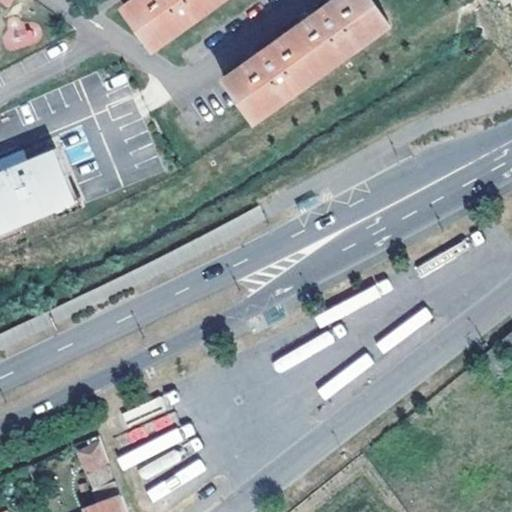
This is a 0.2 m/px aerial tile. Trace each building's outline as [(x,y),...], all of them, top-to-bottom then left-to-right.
[(134,0),(116,13),(145,53),(220,0),(134,0)] [(339,0),(247,65),(225,80),(254,122),(390,26),(371,0),(339,0)] [(1,168),(0,167),(0,239),(23,230),(20,223),(52,209),(55,217),(80,206),(54,145),(27,157),(1,168)] [(0,165),(1,168),(27,157),(23,148),(0,157),(0,165)] [(511,346),(506,339),(495,349),(510,368),(511,366),(511,346)] [(126,511),(100,444),(96,445),(98,451),(93,454),(100,472),(90,477),(100,505),(84,511),(126,511)]
